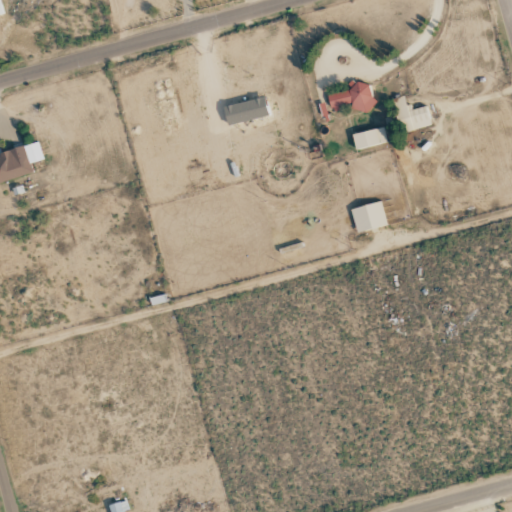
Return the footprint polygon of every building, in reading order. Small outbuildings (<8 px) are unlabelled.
[(368,83),(327,94),(332,111),(351,105),(353,113),(375,107),(368,83)] [(404,133),(430,125),(425,106),(409,110),(405,95),(394,98),(404,133)] [(228,125),(269,115),(265,96),(223,106),(228,125)] [(387,144),(384,127),(352,133),(355,149),(387,144)] [(43,159),(39,142),(0,153),(0,182),(32,173),(30,163),(43,159)] [(388,225),(381,201),(350,209),(357,233),(388,225)] [(108,504),(110,511),(122,511),(120,501),(108,504)]
